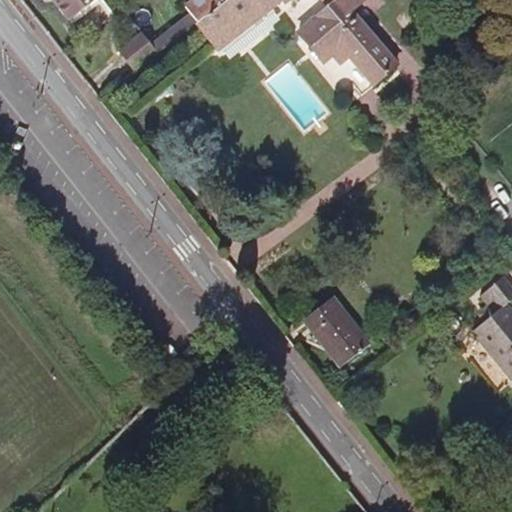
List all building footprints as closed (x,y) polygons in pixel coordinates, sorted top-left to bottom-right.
[(51,0),(68,22),(96,0),(51,0)] [(194,0),(185,7),(190,15),(197,24),(226,0),(194,0)] [(226,0),(197,24),(196,24),(218,50),(280,0),(281,0),(284,3),(287,0),(320,0),(327,7),(297,34),(323,62),(334,53),(342,63),(350,56),(374,84),(396,66),(350,12),(363,0),(226,0)] [(197,24),(190,15),(168,32),(175,41),(196,24),(197,24)] [(175,41),(168,32),(151,46),(158,55),(175,41)] [(151,46),(141,33),(119,51),(136,73),(158,55),(151,46)] [(511,299),(511,288),(503,278),(480,297),(488,307),(494,315),(484,322),(472,332),(511,380),(511,312),(506,305),(511,299)] [(331,298),(304,320),(341,368),(369,346),(331,298)] [(494,315),(488,307),(478,315),(484,322),(494,315)]
